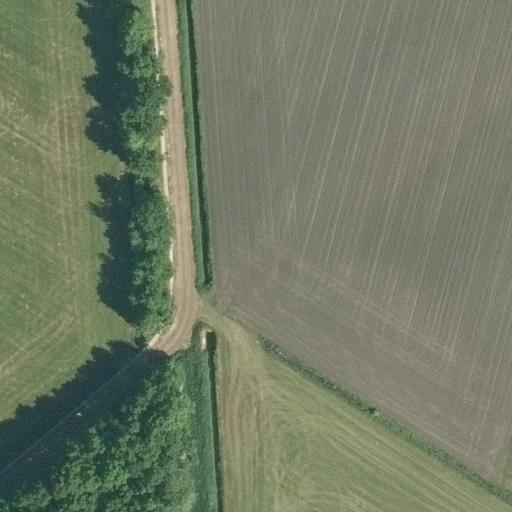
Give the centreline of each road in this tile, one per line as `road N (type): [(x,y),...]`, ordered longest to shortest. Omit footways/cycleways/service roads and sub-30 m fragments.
road 1 (track): [(185,302),(165,0)]
road 2 (track): [(0,482),(163,345),(185,302)]
road 3 (track): [(194,511),(185,302)]
